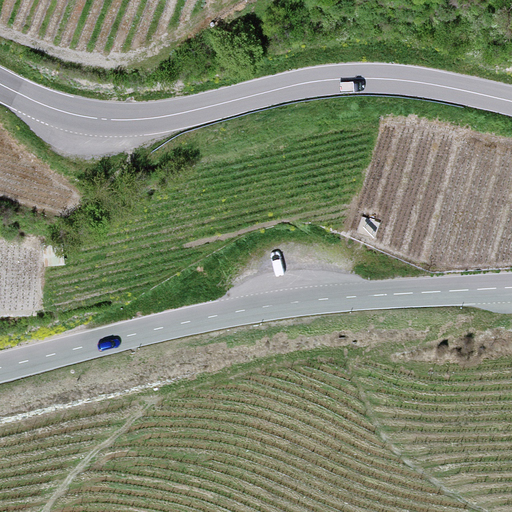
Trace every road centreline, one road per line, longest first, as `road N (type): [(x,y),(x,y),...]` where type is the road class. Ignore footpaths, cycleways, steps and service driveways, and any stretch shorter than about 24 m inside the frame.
road 1 (track): [(0,424),(298,355),(428,338),(511,312)]
road 2 (secondary): [(0,83),(55,109),(109,119),(358,77),(511,101)]
road 3 (secondary): [(511,286),(277,304),(0,367)]
